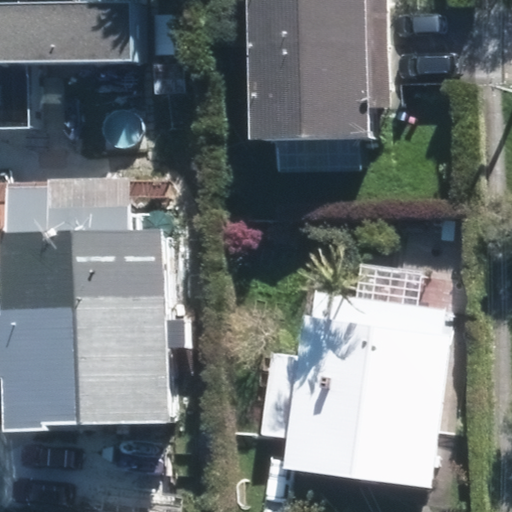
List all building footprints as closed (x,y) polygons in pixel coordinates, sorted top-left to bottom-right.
[(401,0),(290,0),(294,135),(405,132),(401,0)] [(15,55),(0,55),(0,140),(15,141),(15,55)] [(199,61),(167,62),(169,90),(200,89),(199,61)] [(86,176),(45,177),(48,305),(38,305),(40,369),(49,368),(51,419),(204,416),(199,219),(167,220),(166,169),(86,171),(86,176)] [(346,309),(337,308),(330,355),(294,350),(282,431),(318,436),(314,462),(453,482),(475,328),(465,327),(469,302),(350,285),(346,309)]
